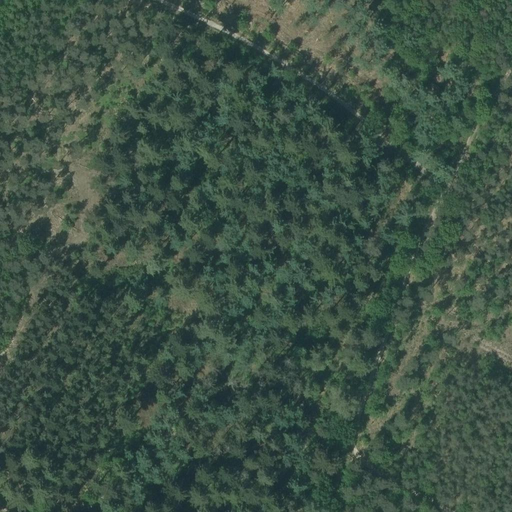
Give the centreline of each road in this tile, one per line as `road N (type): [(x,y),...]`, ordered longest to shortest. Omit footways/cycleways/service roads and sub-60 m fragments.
road 1 (track): [(155,0),(285,65),(448,184)]
road 2 (track): [(349,454),(392,312),(448,184)]
